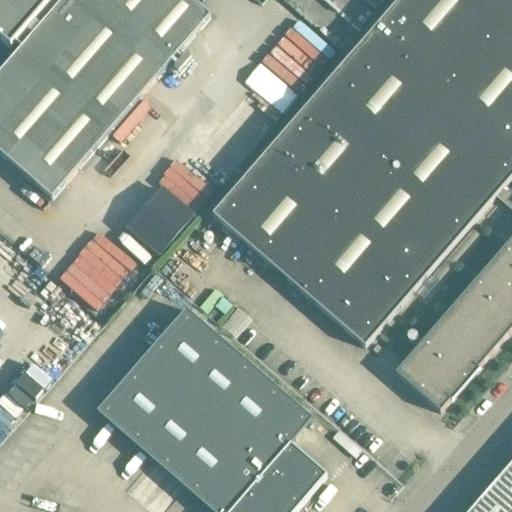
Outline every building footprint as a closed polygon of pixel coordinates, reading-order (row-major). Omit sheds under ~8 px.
[(0,0),(0,38),(2,40),(1,42),(12,52),(16,46),(23,52),(0,77),(0,156),(53,203),(211,20),(187,0),(0,0)] [(511,194),(506,189),(511,182),(511,0),(403,0),(213,219),(366,351),(497,200),(511,213),(511,243),(396,377),(441,416),(451,404),(453,406),(481,374),(479,372),(511,334),(511,194)] [(301,19),(308,5),(299,0),(289,0),(276,23),(295,33),(302,20),(301,19)] [(232,157),(296,88),(277,70),(213,139),(232,157)] [(164,193),(130,231),(160,257),(193,219),(164,193)] [(292,448),(314,423),(187,313),(98,416),(208,511),(299,511),(328,480),(292,448)] [(0,460),(67,389),(48,371),(0,422),(0,460)] [(511,511),(511,467),(472,511),(511,511)]
